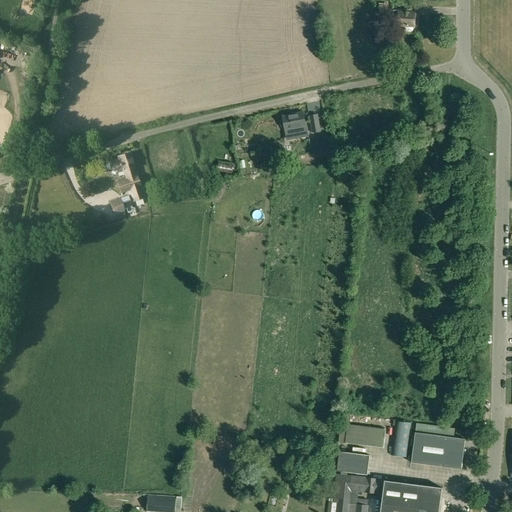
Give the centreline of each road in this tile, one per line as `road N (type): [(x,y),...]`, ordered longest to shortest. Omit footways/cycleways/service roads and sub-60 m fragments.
road 1 (residential): [(0,181),(295,98),(463,65)]
road 2 (unclassified): [(487,511),(502,115),(489,87),(463,65)]
